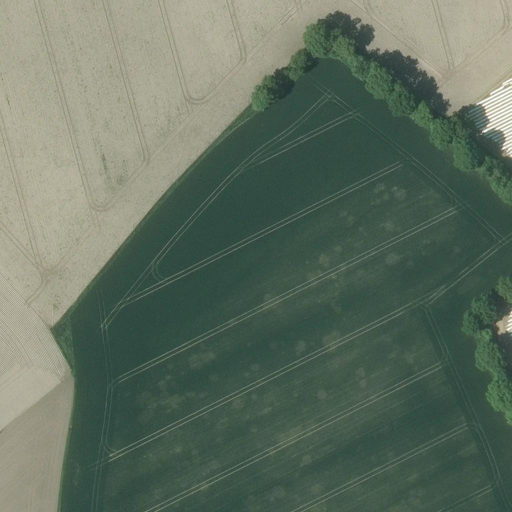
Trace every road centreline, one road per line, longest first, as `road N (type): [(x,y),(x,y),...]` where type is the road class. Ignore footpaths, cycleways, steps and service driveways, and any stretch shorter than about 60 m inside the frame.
road 1 (track): [(511,210),(444,148),(422,146),(81,411),(63,511)]
road 2 (track): [(511,426),(467,331),(511,285)]
